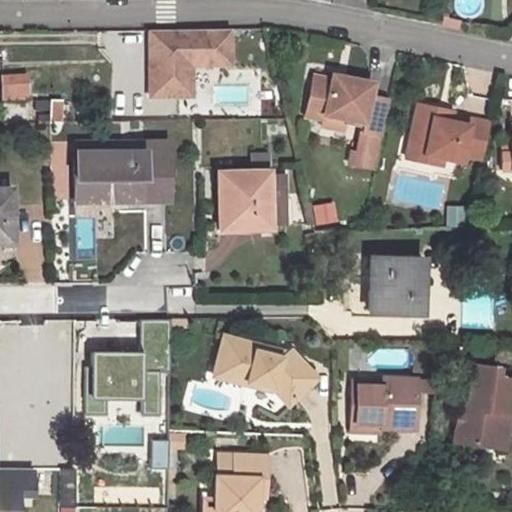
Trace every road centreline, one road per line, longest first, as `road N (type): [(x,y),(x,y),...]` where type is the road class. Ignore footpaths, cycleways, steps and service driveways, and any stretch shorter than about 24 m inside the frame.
road 1 (residential): [(0,9),(276,12),(511,59)]
road 2 (residential): [(170,296),(0,298)]
